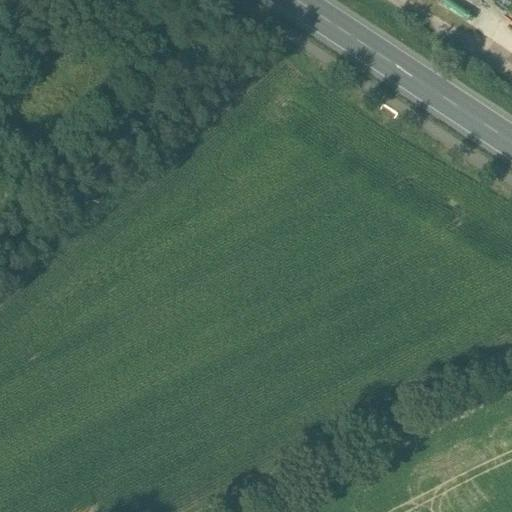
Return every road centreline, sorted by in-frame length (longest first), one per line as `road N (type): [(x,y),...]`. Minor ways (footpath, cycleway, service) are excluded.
road 1 (track): [(203,511),(511,344)]
road 2 (primary): [(295,0),(511,143)]
